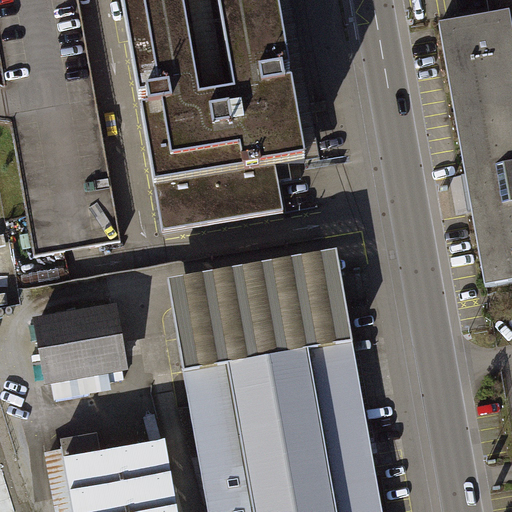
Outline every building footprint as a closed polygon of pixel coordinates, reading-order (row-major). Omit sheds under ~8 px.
[(35,257),(120,242),(78,0),(0,0),(0,52),(9,102),(35,257)] [(278,171),(314,165),(284,0),(122,0),(164,236),(286,214),(281,190),(278,171)] [(490,286),(511,282),(511,0),(489,0),(493,17),(444,26),(490,286)] [(386,511),(381,483),(376,453),(340,251),(171,281),(211,511),(386,511)] [(46,384),(130,370),(119,308),(36,322),(46,384)] [(31,511),(0,387),(0,511),(31,511)] [(182,511),(170,441),(67,459),(76,511),(182,511)]
